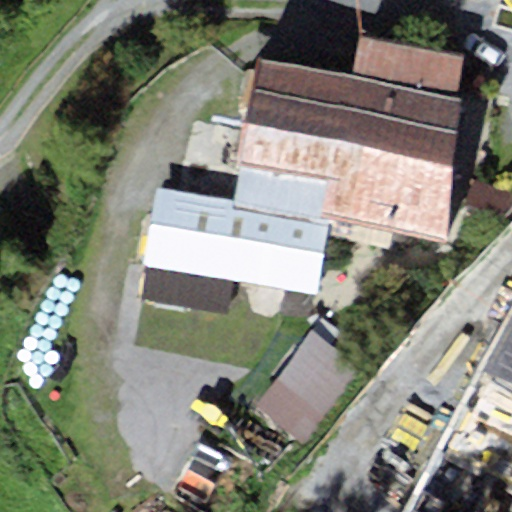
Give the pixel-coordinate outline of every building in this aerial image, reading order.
[(448,92),(455,53),(362,36),(354,79),(255,62),(237,159),(328,175),(321,216),(440,238),(456,148),(465,95),(448,92)] [(328,175),(237,159),(230,201),(321,216),(328,175)] [(307,294),(321,216),(230,201),(156,188),(143,265),(307,294)] [(321,318),(255,404),(304,441),(370,355),(321,318)] [(511,320),(481,379),(452,433),(511,464),(511,320)] [(452,433),(481,379),(430,351),(389,426),(440,453),(452,433)] [(511,511),(511,464),(452,433),(440,453),(427,478),(491,511),(511,511)] [(491,511),(427,478),(409,511),(491,511)]
